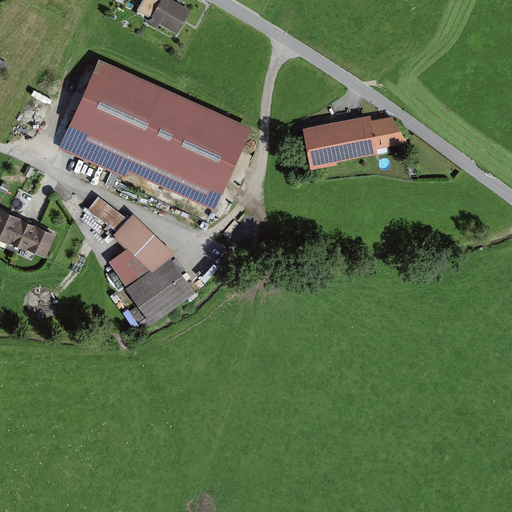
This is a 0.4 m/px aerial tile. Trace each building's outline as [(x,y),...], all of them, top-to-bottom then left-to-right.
[(192,10),(174,0),(163,0),(151,22),(178,36),(192,10)] [(69,119),(71,120),(70,121),(60,144),(59,146),(125,176),(129,168),(214,207),(215,205),(222,189),(252,123),(99,54),(69,119)] [(0,76),(2,77),(9,66),(0,60),(0,76)] [(371,111),(303,124),(311,166),(338,161),(337,157),(378,150),(377,144),(372,117),(371,111)] [(377,144),(399,140),(401,140),(397,118),(395,119),(394,113),(372,117),(377,144)] [(128,218),(98,197),(89,210),(117,231),(116,234),(129,248),(111,260),(128,285),(125,288),(150,323),(199,293),(173,257),(178,253),(134,212),(128,218)] [(56,234),(1,209),(0,211),(0,235),(46,256),(56,234)]
